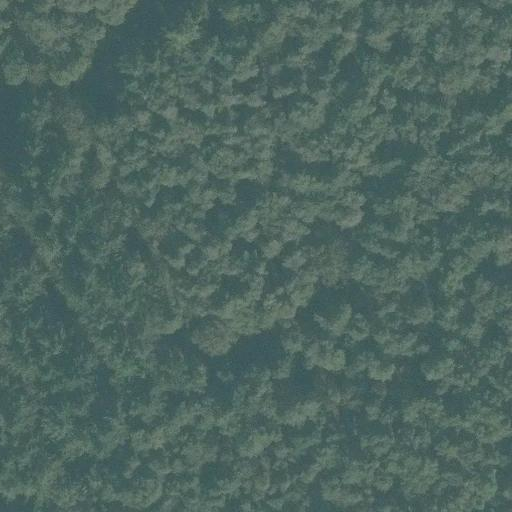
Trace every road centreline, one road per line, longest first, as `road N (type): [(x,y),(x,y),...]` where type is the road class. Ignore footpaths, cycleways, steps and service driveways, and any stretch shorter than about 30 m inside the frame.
road 1 (track): [(7,0),(202,333),(242,353),(511,386)]
road 2 (track): [(0,504),(511,135)]
road 3 (track): [(131,0),(56,84),(0,127)]
